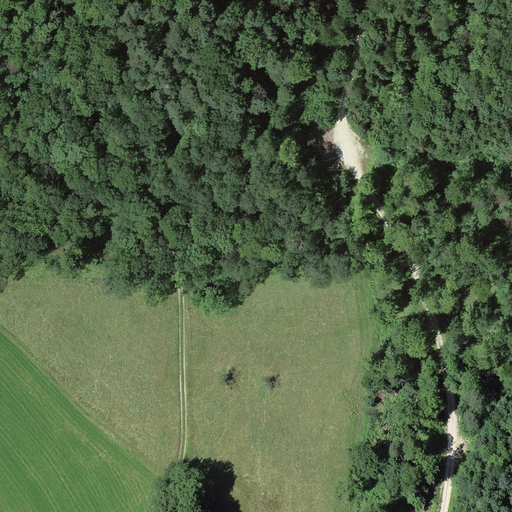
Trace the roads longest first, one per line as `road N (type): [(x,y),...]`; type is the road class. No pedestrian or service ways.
road 1 (track): [(368,0),(340,141),(406,249),(436,325),(449,438),(440,511)]
road 2 (track): [(112,0),(99,29),(97,67),(108,110),(159,179),(174,226),(183,427),(170,511)]
